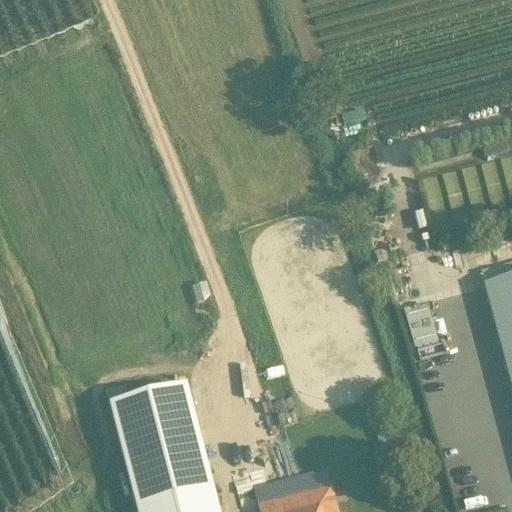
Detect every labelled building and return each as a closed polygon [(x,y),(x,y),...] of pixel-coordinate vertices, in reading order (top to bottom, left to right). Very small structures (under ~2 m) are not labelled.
[(424,213),(414,216),(421,250),(431,248),(424,213)] [(511,401),(511,281),(482,290),(511,401)] [(429,304),(405,308),(412,348),(436,344),(429,304)] [(109,413),(134,511),(217,511),(187,392),(109,413)] [(405,444),(374,451),(377,463),(408,456),(405,444)] [(331,488),(326,471),(251,491),(257,511),(337,511),(332,488),(331,488)] [(415,511),(412,498),(396,502),(399,511),(415,511)]
